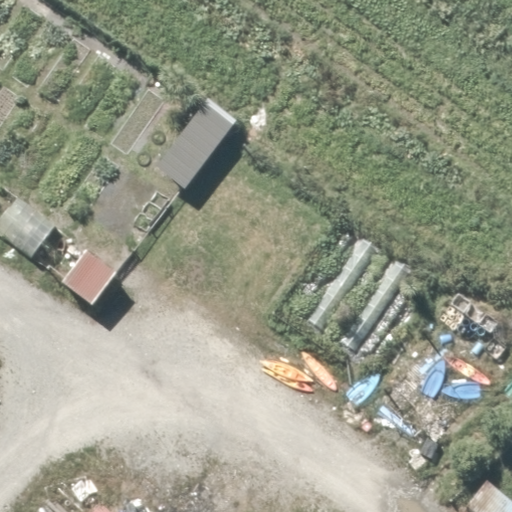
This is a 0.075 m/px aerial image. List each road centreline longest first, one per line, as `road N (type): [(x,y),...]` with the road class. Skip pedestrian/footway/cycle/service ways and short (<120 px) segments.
road 1 (track): [(59,374),(125,337),(179,339),(278,388),(419,511)]
road 2 (track): [(0,302),(59,374),(0,438)]
